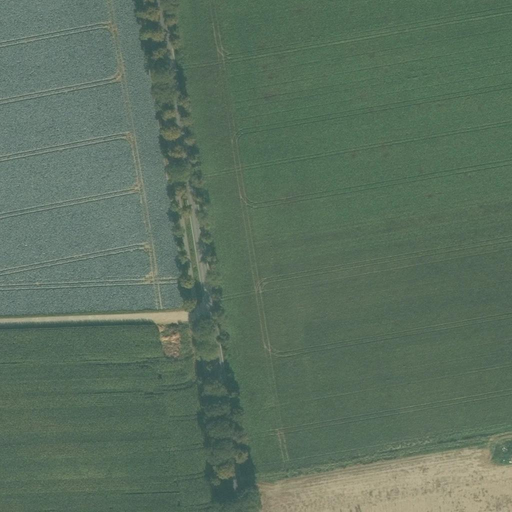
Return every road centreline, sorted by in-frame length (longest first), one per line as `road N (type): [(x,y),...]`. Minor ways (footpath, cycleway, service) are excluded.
road 1 (tertiary): [(239,511),(159,0)]
road 2 (track): [(234,477),(511,433)]
road 3 (track): [(0,323),(209,314)]
